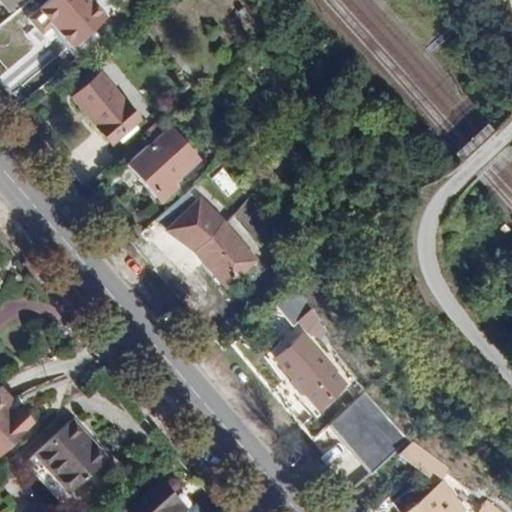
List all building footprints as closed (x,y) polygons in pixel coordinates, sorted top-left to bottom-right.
[(117,9),(109,0),(57,0),(52,5),(83,40),(117,9)] [(148,113),(108,67),(76,96),(116,141),(148,113)] [(171,126),(127,164),(157,197),(200,158),(171,126)] [(221,168),(207,179),(224,199),(237,188),(221,168)] [(194,188),(158,221),(198,250),(230,285),(258,260),(194,188)] [(256,233),(267,224),(249,201),(237,210),(256,233)] [(310,298),(303,287),(294,290),(303,304),(310,298)] [(294,290),(280,304),(290,316),(303,304),(294,290)] [(317,310),(311,316),(325,338),(331,331),(317,310)] [(325,338),(311,316),(303,323),(312,332),(325,338)] [(322,407),(348,383),(306,335),(279,359),(322,407)] [(25,415),(4,390),(0,394),(0,464),(35,432),(28,424),(24,427),(19,422),(25,415)] [(359,391),(329,420),(373,470),(410,439),(359,391)] [(33,420),(28,424),(35,432),(40,428),(33,420)] [(106,466),(73,429),(38,461),(72,498),(106,466)] [(439,485),(451,468),(412,439),(400,456),(439,485)] [(184,511),(161,488),(134,511),(184,511)] [(459,511),(464,509),(449,488),(435,499),(430,493),(405,511),(459,511)] [(504,511),(485,499),(476,511),(504,511)]
